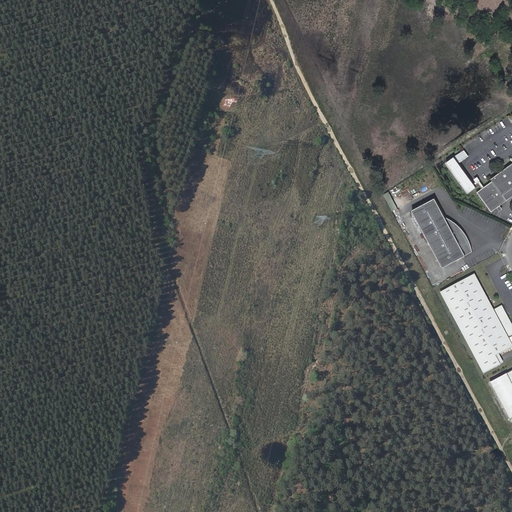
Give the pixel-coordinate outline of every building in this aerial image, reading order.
[(465,151),(449,163),(469,194),(481,187),(483,189),(486,187),(481,181),(483,181),(480,177),(474,180),(461,163),(471,156),(465,151)] [(505,194),(511,189),(511,163),(493,179),(494,181),(486,187),(483,189),(479,192),(494,211),(509,200),(505,194)] [(390,191),(385,193),(393,210),(398,207),(390,191)] [(446,218),(434,197),(411,209),(442,266),(471,251),(471,250),(471,249),(471,248),(471,247),(471,246),(470,246),(470,245),(470,244),(470,243),(469,243),(469,242),(469,241),(469,240),(468,240),(468,239),(468,238),(467,238),(467,237),(467,236),(466,236),(466,235),(466,234),(465,234),(465,233),(464,233),(464,232),(464,231),(463,231),(463,230),(462,230),(462,229),(461,229),(461,228),(460,228),(460,227),(459,227),(459,226),(458,226),(458,225),(457,225),(457,224),(456,224),(455,223),(454,223),(454,222),(453,222),(452,221),(451,221),(450,220),(449,220),(448,219),(447,219),(446,219),(446,218)] [(475,274),(440,292),(483,373),(501,364),(496,355),(511,347),(511,344),(508,337),(511,335),(511,324),(502,306),(494,311),(475,274)] [(511,370),(492,380),(510,419),(511,418),(511,370)]
